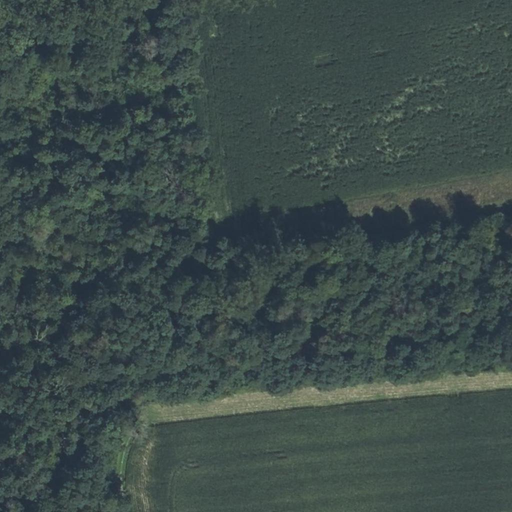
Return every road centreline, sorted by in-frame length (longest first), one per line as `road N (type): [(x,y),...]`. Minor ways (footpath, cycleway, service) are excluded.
road 1 (track): [(245,252),(231,312),(158,383),(126,430),(130,511)]
road 2 (track): [(511,206),(245,252)]
